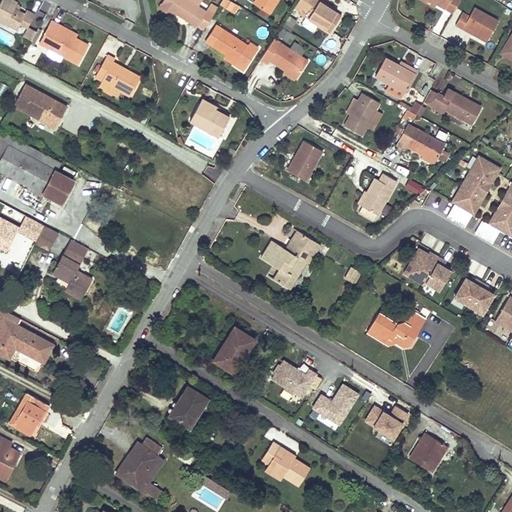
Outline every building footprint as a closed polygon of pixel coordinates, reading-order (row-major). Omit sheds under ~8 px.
[(0,0),(0,20),(14,29),(18,22),(24,26),(31,13),(23,9),(22,13),(11,7),(14,2),(11,0),(0,0)] [(215,8),(206,3),(201,10),(194,5),(197,0),(158,0),(154,7),(163,13),(166,8),(170,11),(194,26),(195,25),(201,29),(215,8)] [(228,10),(232,4),(226,0),(219,0),(218,3),(228,10)] [(253,0),(250,5),(266,15),(275,0),(253,0)] [(304,15),(303,18),(313,24),(327,34),(339,17),(314,1),(314,0),(305,0),(298,11),(304,15)] [(428,0),(437,4),(453,13),(461,0),(460,0),(428,0)] [(455,26),(462,30),(464,27),(488,39),(498,21),(474,7),(469,16),(462,13),(455,26)] [(73,37),(56,28),(58,25),(48,20),(37,42),(47,47),(59,54),(61,55),(75,62),(85,43),(73,37)] [(210,45),(224,54),(235,61),(233,64),(239,68),(247,57),(253,47),(247,43),(246,44),(215,24),(205,39),(212,43),(210,45)] [(58,25),(56,28),(73,37),(74,33),(58,25)] [(34,31),(24,26),(21,32),(30,38),(34,31)] [(31,44),(38,29),(36,27),(34,31),(30,38),(28,42),(31,44)] [(289,33),(280,27),(276,34),(285,39),(287,36),(289,33)] [(464,27),(462,30),(486,43),(488,39),(464,27)] [(0,28),(0,40),(11,46),(16,36),(0,28)] [(511,33),(502,52),(511,57),(511,33)] [(272,38),(259,58),(266,63),(268,60),(283,70),(295,77),(306,60),(299,56),(291,50),(288,48),(272,38)] [(292,42),(288,48),(291,50),(299,56),(304,49),(292,42)] [(19,58),(26,46),(22,43),(16,56),(19,58)] [(59,54),(47,47),(44,52),(45,54),(56,61),(58,60),(61,55),(59,54)] [(511,57),(502,52),(500,55),(511,62),(511,57)] [(108,63),(110,60),(112,57),(104,53),(92,76),(100,80),(108,84),(116,88),(127,94),(137,74),(122,66),(120,70),(108,63)] [(224,54),(223,57),(233,64),(235,61),(224,54)] [(407,71),(397,65),(385,59),(375,77),(405,94),(417,72),(409,68),(407,71)] [(122,66),(110,60),(108,63),(120,70),(122,66)] [(398,62),(397,65),(407,71),(409,68),(398,62)] [(295,77),(283,70),(281,72),(294,80),(295,77)] [(414,89),(427,95),(434,79),(422,73),(414,89)] [(108,84),(100,80),(96,86),(106,92),(107,91),(113,94),(116,88),(108,84)] [(0,81),(0,100),(8,86),(0,81)] [(22,85),(12,105),(49,125),(55,113),(59,116),(64,107),(22,85)] [(430,89),(423,102),(443,113),(444,111),(470,125),(479,110),(466,103),(468,101),(447,89),(443,96),(430,89)] [(348,116),(342,126),(359,136),(366,124),(367,122),(373,111),(377,103),(360,94),(356,100),(350,112),(348,116)] [(200,96),(197,101),(211,109),(212,106),(213,104),(200,96)] [(350,112),(356,100),(352,98),(344,113),(348,116),(350,112)] [(211,109),(197,101),(188,118),(217,134),(227,115),(212,106),(211,109)] [(414,115),(416,116),(420,107),(421,106),(416,103),(411,111),(410,113),(414,115)] [(410,113),(411,111),(399,104),(397,106),(405,110),(410,113)] [(405,110),(397,106),(396,105),(395,108),(400,111),(395,119),(399,121),(401,116),(402,115),(405,110)] [(420,107),(416,116),(420,118),(425,109),(420,107)] [(405,110),(402,115),(402,116),(406,118),(411,121),(414,115),(410,113),(405,110)] [(379,115),(373,111),(367,122),(366,124),(372,127),(379,115)] [(53,127),(59,116),(55,113),(49,125),(53,127)] [(405,147),(420,155),(433,162),(435,158),(439,151),(440,149),(442,145),(405,125),(394,145),(403,150),(405,147)] [(0,132),(0,139),(58,170),(62,162),(1,131),(0,132)] [(58,170),(0,139),(0,168),(29,184),(32,186),(40,191),(61,202),(74,179),(58,170)] [(301,140),(285,169),(305,180),(320,151),(301,140)] [(446,153),(440,149),(439,151),(435,158),(441,162),(446,153)] [(479,154),(453,200),(474,212),(500,167),(479,154)] [(433,162),(420,155),(418,158),(431,165),(433,162)] [(366,192),(359,204),(377,215),(395,181),(381,173),(377,180),(373,178),(366,192)] [(411,187),(414,183),(405,178),(403,182),(411,187)] [(511,183),(490,221),(511,234),(511,232),(511,183)] [(38,194),(40,191),(32,186),(29,184),(27,189),(38,194)] [(355,202),(359,204),(366,192),(363,190),(355,202)] [(59,233),(44,225),(35,243),(49,251),(59,233)] [(292,252),(284,247),(272,240),(261,256),(280,268),(274,277),(289,286),(305,261),(308,262),(319,244),(295,229),(289,239),(297,244),(292,252)] [(289,239),(284,247),(292,252),(297,244),(289,239)] [(425,280),(440,256),(433,252),(432,254),(419,246),(404,271),(424,283),(425,280)] [(64,247),(51,271),(57,274),(68,280),(64,287),(64,288),(81,297),(91,277),(75,269),(82,256),(64,247)] [(446,260),(440,256),(425,280),(439,288),(451,269),(443,265),(446,260)] [(351,266),(345,277),(351,280),(357,269),(351,266)] [(68,280),(57,274),(56,277),(58,284),(64,287),(68,280)] [(466,276),(455,295),(469,303),(482,281),(475,277),(473,280),(466,276)] [(488,284),(482,281),(469,303),(482,311),(494,292),(486,288),(488,284)] [(497,317),(511,326),(511,292),(497,317)] [(51,344),(25,330),(19,327),(23,319),(6,310),(0,307),(0,353),(9,358),(14,347),(43,362),(51,344)] [(366,332),(384,343),(388,337),(391,338),(392,340),(392,341),(403,347),(410,345),(426,320),(411,311),(404,322),(396,324),(378,313),(366,332)] [(225,344),(215,359),(231,369),(241,354),(244,356),(255,339),(234,325),(224,342),(225,344)] [(300,397),(315,374),(308,369),(305,375),(282,361),(271,379),(284,387),(283,388),(292,394),(293,392),(300,397)] [(342,418),(358,393),(342,383),(331,401),(320,394),(312,407),(329,418),(333,413),(342,418)] [(178,399),(169,414),(189,427),(207,398),(189,386),(183,395),(185,396),(183,399),(178,399)] [(25,402),(13,425),(28,434),(38,417),(40,418),(48,406),(25,392),(21,399),(25,402)] [(21,399),(8,422),(13,425),(25,402),(21,399)] [(373,405),(364,420),(392,437),(407,412),(395,405),(390,413),(389,415),(382,410),(373,405)] [(342,418),(333,413),(329,418),(339,424),(342,418)] [(365,428),(352,420),(346,431),(359,439),(365,428)] [(419,439),(408,458),(428,469),(444,444),(420,430),(416,437),(419,439)] [(7,446),(4,444),(7,440),(0,436),(0,476),(5,479),(19,452),(8,446),(7,446)] [(161,449),(145,437),(136,451),(131,458),(127,456),(116,472),(152,498),(159,488),(148,481),(144,478),(154,464),(152,463),(156,456),(161,449)] [(416,437),(405,456),(408,458),(419,439),(416,437)] [(269,462),(268,464),(283,474),(298,484),(309,467),(293,457),(288,454),(289,451),(273,441),(262,458),(269,462)] [(132,448),(127,456),(131,458),(136,451),(132,448)] [(154,464),(144,478),(148,481),(158,467),(154,464)] [(283,474),(268,464),(265,469),(281,478),(283,474)] [(218,484),(203,475),(199,480),(215,490),(218,484)] [(230,492),(218,484),(215,490),(227,498),(230,492)] [(511,485),(511,486),(501,504),(504,506),(511,493),(511,485)] [(200,499),(218,508),(224,496),(205,487),(200,499)] [(159,488),(152,498),(158,501),(164,492),(159,488)] [(511,511),(511,493),(504,506),(501,504),(496,511),(497,511),(511,511)]
